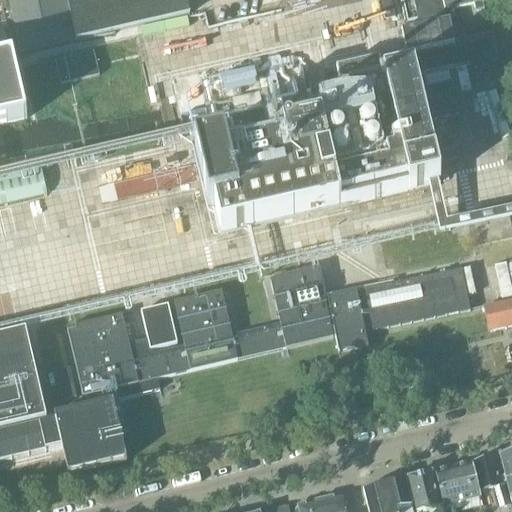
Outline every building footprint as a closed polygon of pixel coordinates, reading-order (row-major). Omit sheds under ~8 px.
[(7,0),(20,54),(75,41),(65,0),(7,0)] [(185,0),(65,0),(75,41),(189,15),(185,0)] [(441,0),(412,0),(418,25),(446,19),(441,0)] [(441,0),(446,19),(452,18),(454,17),(452,10),(474,5),(476,12),(484,10),(482,3),(483,3),(481,0),(441,0)] [(99,77),(93,53),(55,62),(61,86),(99,77)] [(0,127),(23,122),(9,60),(0,61),(0,127)] [(225,143),(194,150),(209,211),(215,210),(215,212),(221,236),(234,233),(244,230),(283,221),(291,219),(342,207),(428,187),(437,185),(440,184),(415,78),(414,73),(383,80),(379,63),(379,62),(336,72),(336,73),(340,90),(348,88),(349,91),(349,92),(351,99),(352,106),(368,174),(335,182),(321,124),(321,125),(314,126),(297,130),(283,133),(285,144),(228,157),(225,143)] [(487,74),(485,62),(470,65),(472,77),(487,74)] [(40,165),(0,174),(0,205),(47,195),(40,165)] [(486,212),(493,244),(511,239),(511,235),(506,208),(486,212)] [(511,261),(497,263),(501,297),(511,295),(511,261)] [(280,327),(231,338),(221,293),(174,305),(184,349),(152,357),(151,352),(177,346),(168,307),(140,313),(147,342),(128,346),(122,317),(118,318),(67,330),(83,399),(333,340),(333,339),(335,338),(338,352),(367,346),(364,334),(375,331),(375,332),(470,312),(461,271),(326,299),(333,330),(331,330),(316,271),(269,282),(280,327)] [(511,303),(483,310),(488,333),(511,328),(511,303)] [(0,337),(0,431),(46,421),(25,332),(0,337)] [(76,398),(69,369),(56,372),(62,401),(76,398)] [(55,423),(62,449),(68,475),(126,462),(113,403),(54,417),(55,423)] [(46,453),(62,449),(55,423),(40,426),(46,453)] [(46,453),(40,426),(0,434),(0,463),(46,453)] [(504,476),(511,507),(511,509),(511,454),(499,457),(504,476)] [(497,510),(511,507),(504,476),(498,478),(493,462),(490,459),(472,464),(480,492),(491,489),(497,510)] [(435,473),(443,507),(480,498),(471,464),(470,465),(471,465),(462,466),(435,473)] [(415,511),(440,511),(431,474),(408,480),(415,511)] [(411,511),(404,481),(363,491),(367,511),(411,511)] [(293,511),(292,511),(346,511),(344,500),(339,497),(296,507),(293,511)]
